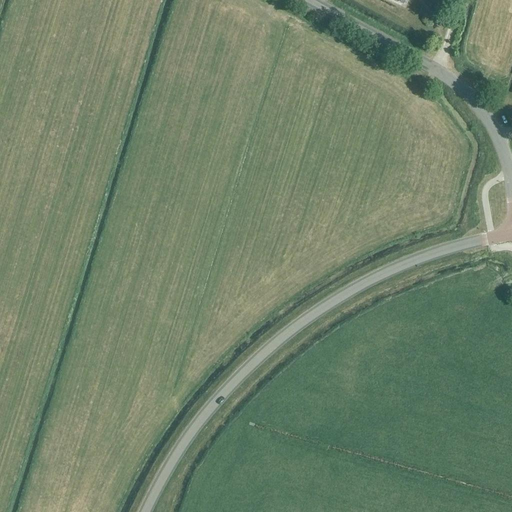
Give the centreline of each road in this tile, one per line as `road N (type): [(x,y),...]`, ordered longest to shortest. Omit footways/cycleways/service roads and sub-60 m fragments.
road 1 (secondary): [(145,511),(205,413),(307,318),(408,264),(511,234)]
road 2 (tertiary): [(510,177),(492,127),(459,87),(306,0)]
